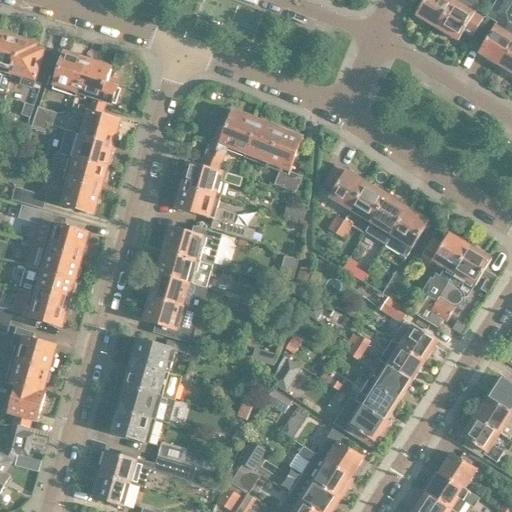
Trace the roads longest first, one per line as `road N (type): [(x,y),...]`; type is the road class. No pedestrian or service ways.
road 1 (residential): [(49,511),(179,47)]
road 2 (residential): [(365,511),(511,285)]
road 3 (residential): [(511,229),(345,114)]
road 4 (residential): [(345,114),(179,47)]
road 5 (residential): [(511,116),(372,39)]
